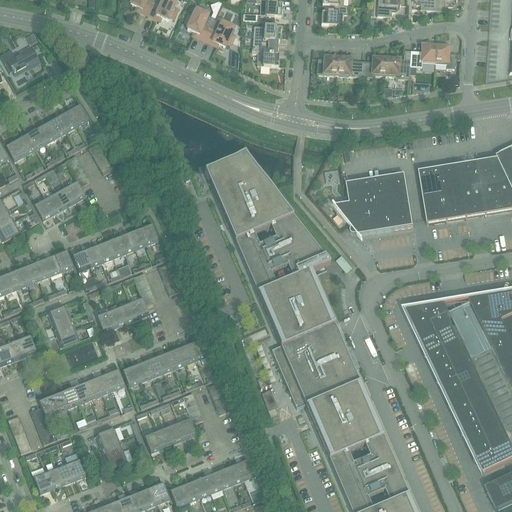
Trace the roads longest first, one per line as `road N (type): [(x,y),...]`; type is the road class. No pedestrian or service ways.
road 1 (unclassified): [(511,258),(360,269),(456,511)]
road 2 (residential): [(0,118),(63,82),(96,95),(164,208),(215,316)]
road 3 (tertiary): [(0,17),(88,36),(293,120)]
road 4 (unknown): [(376,310),(357,337),(429,511)]
road 5 (tertiary): [(293,120),(363,129),(466,112)]
road 6 (residential): [(300,41),(365,44),(471,26)]
road 7 (unclassified): [(262,436),(215,316)]
